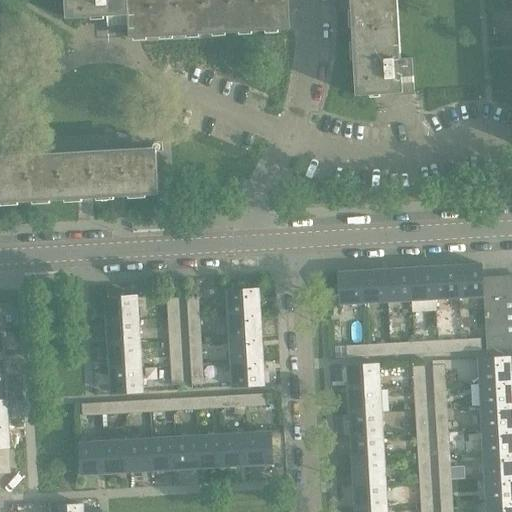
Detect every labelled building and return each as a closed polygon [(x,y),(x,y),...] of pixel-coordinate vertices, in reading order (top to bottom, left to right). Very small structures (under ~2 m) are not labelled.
[(64,0),(66,19),(106,17),(107,32),(128,31),(129,39),(289,30),(287,0),(64,0)] [(350,0),(353,43),(356,96),(374,95),(414,93),(412,59),(395,60),(391,0),(350,0)] [(0,203),(159,195),(156,149),(122,151),(122,156),(0,162),(0,203)] [(448,161),(449,177),(449,178),(466,177),(466,160),(448,161)] [(482,265),(458,266),(459,299),(483,297),(482,265)] [(458,266),(434,268),(436,300),(459,299),(458,266)] [(434,268),(410,269),(412,301),(436,300),(434,268)] [(410,269),(386,270),(388,303),(412,301),(410,269)] [(386,270),(362,271),(364,304),(388,303),(386,270)] [(364,304),(362,271),(338,273),(340,305),(364,304)] [(511,276),(483,278),(487,351),(511,349),(511,276)] [(227,291),(229,316),(260,314),(259,290),(227,291)] [(106,299),(107,323),(139,321),(137,297),(106,299)] [(199,298),(187,298),(188,318),(200,317),(199,298)] [(167,300),(168,319),(180,319),(179,299),(167,300)] [(260,314),(229,316),(230,340),(262,338),(260,314)] [(200,317),(188,318),(189,342),(201,341),(200,317)] [(180,319),(168,319),(169,343),(181,343),(180,319)] [(139,321),(107,323),(108,347),(140,345),(139,321)] [(262,338),(230,340),(231,363),(263,362),(262,338)] [(482,339),(462,340),(462,352),(482,351),(482,339)] [(462,340),(438,342),(439,354),(462,352),(462,340)] [(201,341),(189,342),(191,366),(203,365),(201,341)] [(438,342),(414,343),(415,355),(439,354),(438,342)] [(181,343),(169,343),(171,367),(183,366),(181,343)] [(414,343),(390,344),(391,356),(415,355),(414,343)] [(390,344),(367,345),(367,357),(391,356),(390,344)] [(140,345),(108,347),(110,371),(142,369),(140,345)] [(346,346),(347,358),(367,357),(367,345),(346,346)] [(478,359),(479,384),(511,382),(511,358),(478,359)] [(263,362),(231,363),(233,388),(264,386),(263,362)] [(203,365),(191,366),(192,386),(204,385),(203,365)] [(347,366),(349,391),(380,389),(379,365),(347,366)] [(183,366),(171,367),(172,387),(184,386),(183,366)] [(445,366),(433,367),(434,386),(446,386),(445,366)] [(413,367),(414,387),(426,386),(425,367),(413,367)] [(142,369),(110,371),(111,395),(143,393),(142,369)] [(511,383),(511,382),(479,384),(481,408),(511,405),(511,383)] [(426,386),(414,387),(415,411),(427,410),(426,386)] [(446,386),(434,386),(435,410),(447,410),(446,386)] [(380,389),(349,391),(350,414),(382,413),(380,389)] [(265,394),(244,395),(245,407),(265,406),(265,394)] [(244,395),(220,397),(221,409),(245,407),(244,395)] [(220,397),(196,398),(197,410),(221,409),(220,397)] [(196,398),(173,400),(173,412),(197,410),(196,398)] [(7,400),(0,400),(0,424),(8,424),(7,400)] [(173,400),(149,401),(150,413),(173,412),(173,400)] [(149,401),(125,402),(126,414),(150,413),(149,401)] [(125,402),(101,404),(102,416),(126,414),(125,402)] [(101,404),(82,405),(82,417),(102,416),(101,404)] [(511,405),(481,408),(482,431),(511,429),(511,405)] [(427,410),(415,411),(417,435),(429,434),(427,410)] [(447,410),(435,410),(437,434),(449,433),(447,410)] [(382,413),(350,414),(351,438),(383,436),(382,413)] [(8,424),(0,424),(0,449),(9,449),(10,449),(8,424)] [(511,429),(482,431),(483,455),(511,453),(511,429)] [(271,432),(246,433),(248,466),(273,465),(271,432)] [(246,433),(222,435),(224,467),(248,466),(246,433)] [(449,433),(437,434),(438,458),(450,457),(449,433)] [(429,434),(417,435),(418,458),(430,458),(429,434)] [(222,435),(199,436),(201,469),(224,467),(222,435)] [(199,436),(175,438),(177,470),(201,469),(199,436)] [(383,436),(351,438),(353,462),(384,460),(383,436)] [(175,438),(151,439),(153,472),(177,470),(175,438)] [(151,439),(127,441),(129,473),(153,472),(151,439)] [(127,441),(103,442),(105,475),(129,473),(127,441)] [(105,475),(103,442),(79,443),(81,476),(105,475)] [(0,474),(11,474),(9,449),(0,449),(0,474)] [(511,453),(483,455),(485,479),(511,477),(511,453)] [(450,457),(438,458),(440,482),(452,481),(450,457)] [(430,458),(418,458),(420,482),(432,481),(430,458)] [(384,460),(353,462),(354,486),(386,484),(384,460)] [(511,477),(485,479),(486,503),(511,501),(511,477)] [(432,481),(420,482),(421,506),(433,505),(432,481)] [(452,481),(440,482),(441,505),(453,505),(452,481)] [(386,484),(354,486),(355,510),(387,508),(386,484)] [(511,511),(511,501),(486,503),(486,511),(511,511)]
